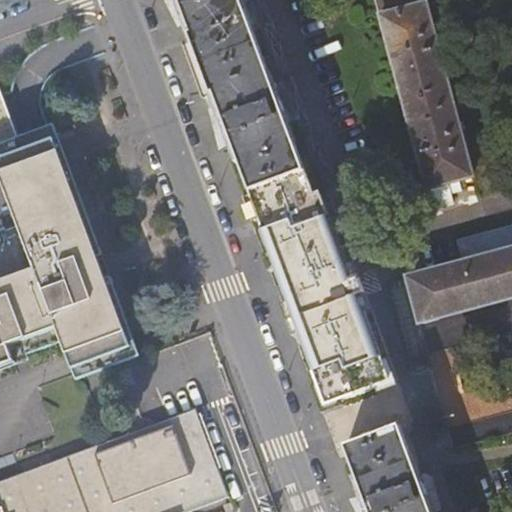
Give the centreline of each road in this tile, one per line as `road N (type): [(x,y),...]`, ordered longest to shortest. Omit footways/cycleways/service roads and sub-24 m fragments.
road 1 (residential): [(121,0),(314,511)]
road 2 (unknown): [(129,22),(36,69),(27,120)]
